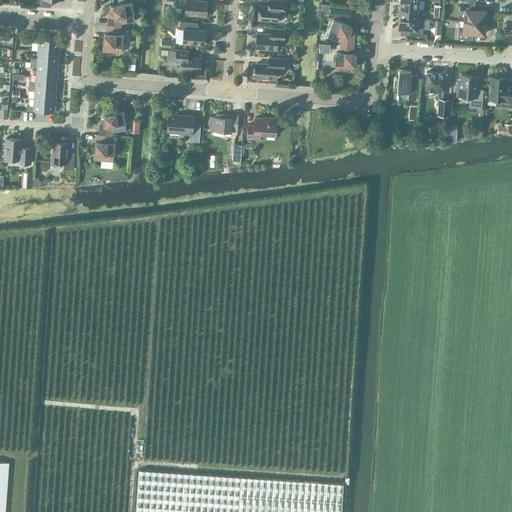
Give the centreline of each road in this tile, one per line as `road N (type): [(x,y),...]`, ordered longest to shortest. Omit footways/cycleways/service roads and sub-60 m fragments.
road 1 (residential): [(511,60),(374,51)]
road 2 (unclassified): [(0,126),(74,132),(83,123),(85,77)]
